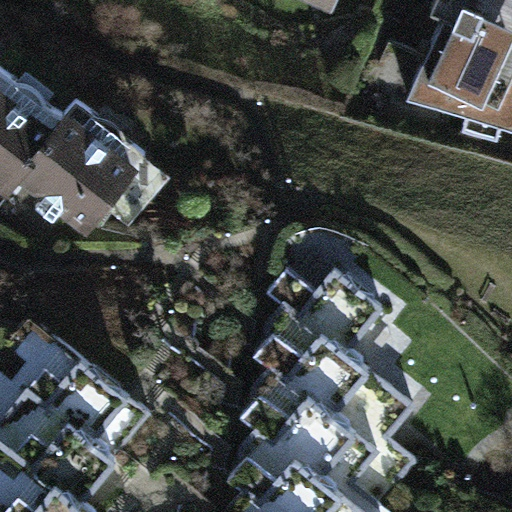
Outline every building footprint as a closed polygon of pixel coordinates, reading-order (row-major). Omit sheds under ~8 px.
[(446,27),(410,104),(511,133),(511,0),(441,0),(433,21),(446,27)] [(0,187),(4,190),(19,170),(70,103),(2,52),(0,54),(0,187)] [(88,222),(150,140),(81,88),(70,103),(19,170),(88,222)] [(409,315),(298,232),(261,280),(290,302),(252,352),(272,368),(242,408),(263,424),(230,468),(250,483),(228,511),(366,511),(379,496),(354,477),(392,427),(370,410),(404,365),(383,350),(409,315)] [(117,443),(96,426),(134,377),(35,301),(0,346),(0,511),(100,511),(107,504),(84,485),(117,443)]
